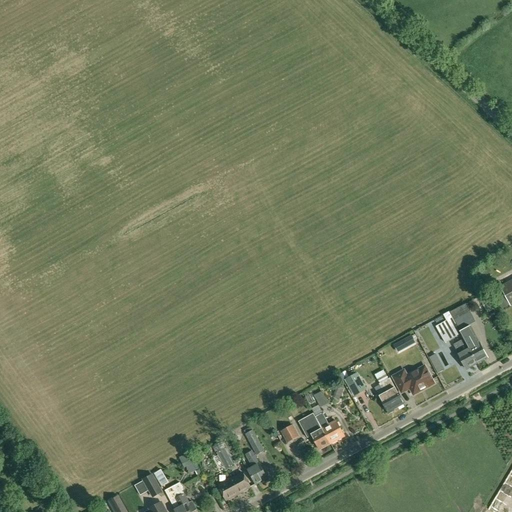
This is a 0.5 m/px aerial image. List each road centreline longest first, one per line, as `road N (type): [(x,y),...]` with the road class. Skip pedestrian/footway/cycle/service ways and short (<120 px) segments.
road 1 (unclassified): [(239,511),(511,362)]
road 2 (unclassified): [(511,130),(369,0)]
